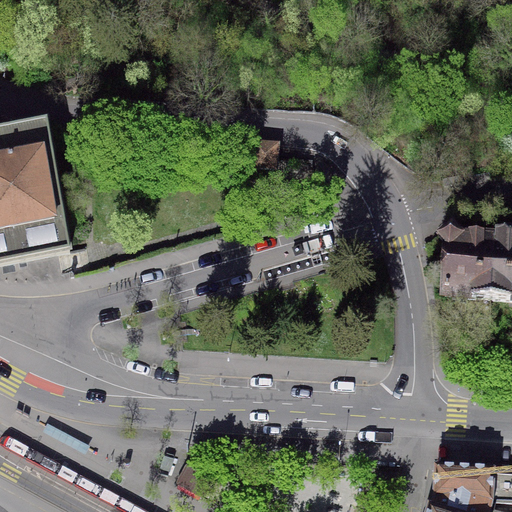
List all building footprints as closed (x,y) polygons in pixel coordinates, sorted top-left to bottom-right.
[(0,268),(16,265),(30,263),(58,258),(70,256),(47,131),(47,129),(0,137),(0,268)] [(277,147),(254,145),(253,168),(276,170),(276,161),(277,153),(277,147)] [(491,301),(495,240),(470,239),(458,238),(452,232),(440,242),(446,249),(443,300),(455,300),(454,317),(490,319),(491,301)] [(495,240),(491,301),(511,302),(511,238),(511,239),(500,238),(500,240),(495,240)] [(90,447),(48,425),(43,433),(64,445),(85,456),(90,447)] [(163,465),(161,470),(169,472),(172,461),(165,459),(163,465)] [(191,470),(183,485),(193,490),(203,496),(212,480),(207,478),(208,477),(192,469),(192,470),(191,470)] [(511,511),(511,476),(493,475),(493,474),(436,470),(434,502),(435,502),(433,507),(432,511),(511,511)]
